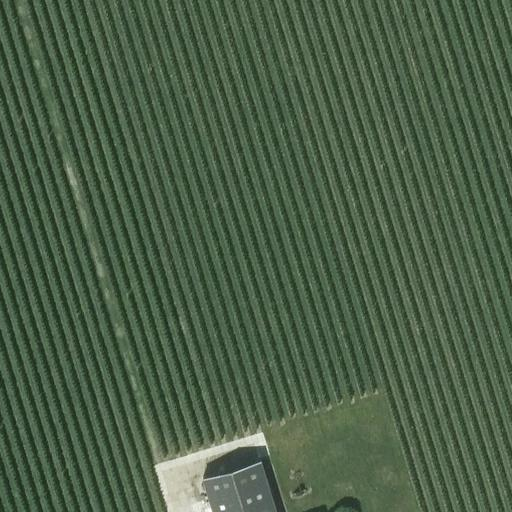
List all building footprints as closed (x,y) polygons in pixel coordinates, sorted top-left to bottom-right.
[(383,422),(363,428),(367,444),(388,438),(383,422)] [(326,440),(329,454),(346,450),(343,436),(326,440)] [(212,511),(277,511),(261,458),(202,476),(212,511)] [(382,491),(399,486),(394,469),(377,474),(382,491)] [(343,501),(359,496),(354,479),(337,483),(343,501)]
